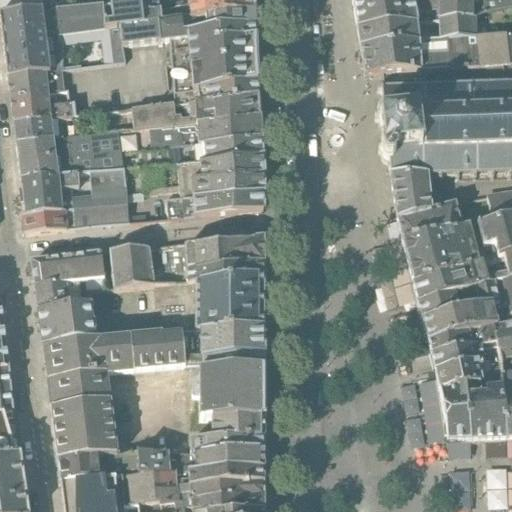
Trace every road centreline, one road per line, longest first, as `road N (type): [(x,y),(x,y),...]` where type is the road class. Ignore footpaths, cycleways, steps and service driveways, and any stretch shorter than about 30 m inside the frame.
road 1 (residential): [(11,255),(305,227)]
road 2 (residential): [(309,511),(305,227)]
road 3 (residential): [(45,511),(11,255)]
road 4 (residential): [(305,227),(293,0)]
